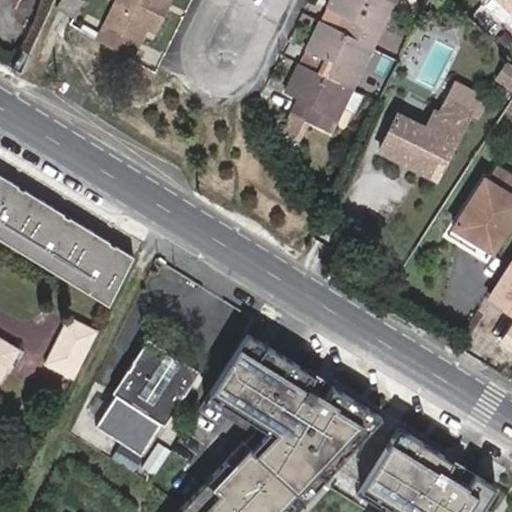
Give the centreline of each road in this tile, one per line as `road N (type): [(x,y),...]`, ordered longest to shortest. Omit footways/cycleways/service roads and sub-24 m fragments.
road 1 (primary): [(511,421),(0,101)]
road 2 (residential): [(217,0),(193,55),(212,80),(252,72)]
